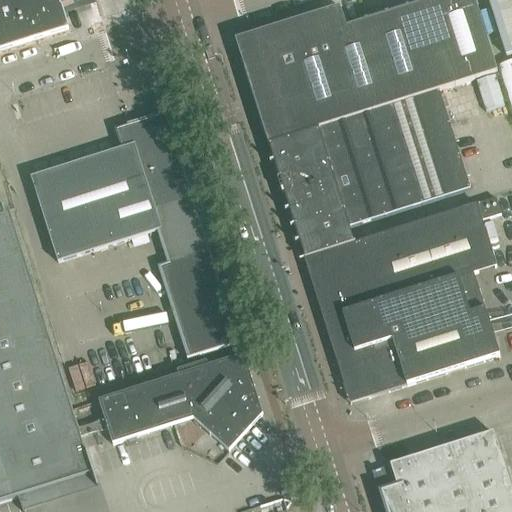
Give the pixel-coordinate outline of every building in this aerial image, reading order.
[(75,8),(74,8),(91,3),(89,0),(0,0),(0,56),(70,34),(63,12),(75,8)] [(340,10),(236,43),(269,148),(439,94),(498,75),(473,0),(443,0),(347,31),(340,10)] [(511,0),(488,0),(507,59),(511,57),(511,0)] [(511,64),(501,68),(511,103),(511,64)] [(439,94),(269,148),(269,149),(270,149),(280,181),(284,197),(285,197),(300,246),(305,262),(355,246),(350,230),(471,192),(450,126),(440,96),(439,94)] [(160,233),(171,268),(162,271),(190,360),(187,361),(187,362),(240,345),(240,344),(237,345),(193,206),(196,205),(168,114),(114,131),(120,153),(32,181),(58,266),(160,233)] [(483,224),(502,218),(496,201),(355,246),(305,262),(351,407),(500,360),(474,277),(497,270),(483,224)] [(0,505),(19,500),(20,499),(92,476),(88,462),(90,461),(88,456),(87,457),(81,439),(108,431),(113,448),(194,422),(224,450),(230,455),(263,418),(251,379),(244,358),(237,361),(232,362),(231,360),(208,367),(207,365),(178,374),(179,379),(111,401),(100,404),(106,424),(79,432),(10,214),(10,213),(9,213),(9,212),(9,211),(8,211),(7,210),(6,210),(5,210),(4,210),(3,210),(0,210),(0,505)] [(511,511),(511,492),(494,436),(372,475),(384,511),(511,511)]
